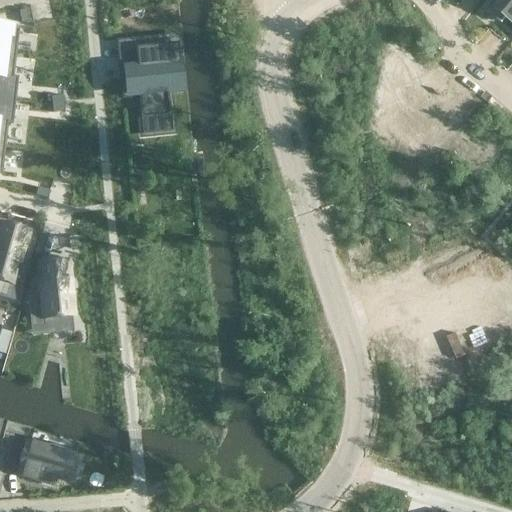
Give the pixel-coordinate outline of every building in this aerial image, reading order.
[(511,0),(500,0),(494,8),(511,23),(511,0)] [(0,27),(0,52),(16,54),(19,29),(0,27)] [(175,39),(120,45),(122,71),(126,71),(128,95),(125,95),(125,96),(138,95),(140,120),(170,117),(168,92),(181,91),(178,64),(174,65),(171,41),(175,40),(175,39)] [(0,52),(0,99),(15,102),(18,78),(13,78),(16,54),(0,52)] [(63,97),(51,98),(52,106),(64,105),(63,97)] [(0,147),(5,148),(8,123),(12,125),(15,102),(0,99),(0,147)] [(64,105),(52,106),(53,114),(64,113),(64,105)] [(58,174),(55,182),(67,185),(69,178),(58,174)] [(0,281),(21,287),(28,265),(20,263),(29,233),(0,224),(0,281)] [(34,297),(28,298),(31,329),(45,328),(44,320),(73,317),(68,262),(43,265),(44,282),(38,282),(39,297),(34,297)] [(213,343),(148,349),(150,374),(171,372),(174,397),(151,399),(154,431),(179,429),(177,408),(194,407),(197,438),(221,436),(217,393),(203,395),(201,369),(215,368),(213,343)] [(14,444),(7,468),(18,471),(17,475),(54,485),(56,479),(61,480),(72,483),(80,458),(27,443),(26,447),(14,444)]
